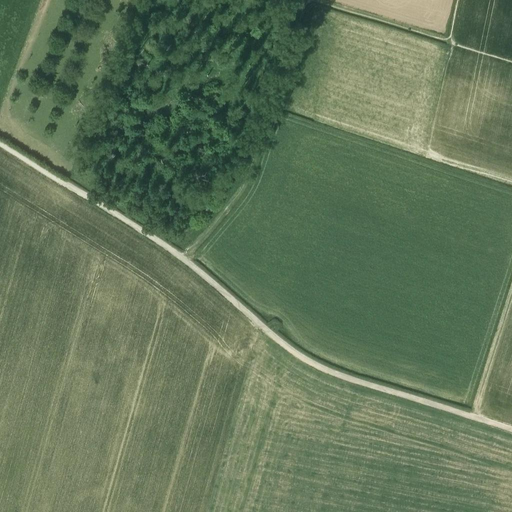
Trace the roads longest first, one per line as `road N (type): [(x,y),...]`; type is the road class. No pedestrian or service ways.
road 1 (track): [(511,430),(310,362),(181,259)]
road 2 (track): [(181,259),(245,182),(306,0)]
road 3 (track): [(181,259),(0,142)]
road 4 (track): [(312,0),(447,40)]
